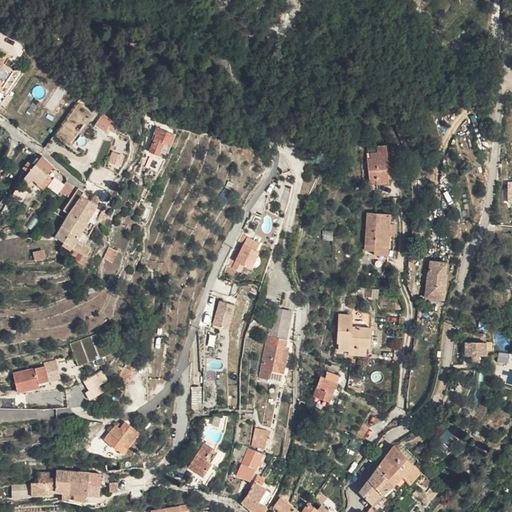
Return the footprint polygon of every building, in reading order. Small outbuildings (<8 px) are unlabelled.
[(0,85),(5,90),(17,72),(9,65),(13,60),(6,54),(0,61),(0,85)] [(26,74),(17,72),(5,90),(11,95),(26,74)] [(108,130),(116,119),(107,112),(99,122),(108,130)] [(71,137),(70,135),(73,133),(69,125),(56,131),(62,142),(71,137)] [(171,128),(159,125),(157,133),(160,134),(156,152),(164,154),(165,150),(171,128)] [(177,129),(171,128),(165,150),(172,151),(177,129)] [(395,167),(393,144),(379,146),(380,152),(378,152),(378,157),(375,157),(377,179),(383,179),(383,183),(395,181),(394,167),(395,167)] [(48,156),(41,166),(53,177),(54,175),(60,168),(48,156)] [(35,173),(40,167),(36,164),(31,171),(35,173)] [(53,177),(41,166),(40,167),(35,173),(34,175),(41,180),(46,184),(45,185),(50,188),(55,182),(55,181),(52,179),(53,177)] [(41,180),(34,175),(30,181),(36,186),(41,180)] [(74,196),(81,185),(73,181),(66,191),(74,196)] [(22,201),(26,192),(16,187),(12,197),(22,201)] [(83,187),(76,201),(82,204),(87,196),(90,192),(83,187)] [(76,214),(91,223),(103,205),(87,196),(82,204),(79,209),(76,214)] [(73,206),(79,209),(82,204),(76,201),(73,206)] [(391,252),(394,223),(395,213),(372,212),(368,248),(377,249),(377,253),(381,254),(381,250),(391,252)] [(63,236),(83,250),(93,257),(98,248),(90,242),(101,227),(98,224),(94,229),(89,225),(91,223),(76,214),(63,236)] [(232,268),(227,267),(224,272),(236,277),(236,273),(249,276),(253,269),(260,253),(256,251),(260,244),(243,235),(237,242),(243,245),(232,268)] [(119,263),(125,252),(115,248),(109,258),(119,263)] [(83,250),(78,259),(89,266),(95,258),(93,257),(83,250)] [(449,263),(434,262),(433,273),(427,272),(426,282),(429,283),(427,297),(446,298),(449,274),(447,274),(449,263)] [(370,296),(377,296),(377,287),(369,286),(368,291),(370,296)] [(237,306),(218,301),(211,327),(229,332),(237,306)] [(286,311),(280,340),(271,338),(262,383),(272,385),(274,373),(279,347),(290,349),(297,313),(286,311)] [(354,353),(370,353),(371,347),(372,339),(373,326),(357,326),(357,314),(345,314),(343,349),(354,349),(354,353)] [(75,345),(87,366),(103,356),(109,353),(116,348),(105,329),(75,345)] [(476,347),(486,346),(486,339),(466,341),(467,355),(476,354),(476,347)] [(314,347),(309,346),(306,355),(313,356),(314,347)] [(487,353),(486,346),(476,347),(476,354),(467,355),(468,359),(473,358),(473,361),(482,360),(482,353),(487,353)] [(274,373),(277,374),(287,376),(293,350),(290,349),(279,347),(274,373)] [(109,353),(103,356),(106,361),(112,358),(109,353)] [(128,384),(136,373),(127,367),(119,377),(128,384)] [(50,384),(47,369),(16,376),(20,395),(42,391),(41,386),(50,384)] [(336,402),(344,375),(333,371),(331,377),(327,376),(319,397),(336,402)] [(104,388),(114,382),(108,372),(98,378),(104,388)] [(200,383),(199,398),(208,399),(209,384),(200,383)] [(354,390),(366,392),(367,385),(355,383),(354,390)] [(113,393),(111,396),(111,399),(112,402),(113,405),(114,406),(116,408),(119,409),(123,409),(126,407),(128,406),(129,405),(130,402),(129,398),(128,396),(127,394),(125,392),(122,391),(119,390),(116,392),(113,393)] [(142,449),(151,434),(134,425),(130,432),(126,429),(117,445),(131,453),(136,446),(142,449)] [(251,446),(265,449),(269,431),(255,428),(251,446)] [(447,430),(438,440),(450,450),(459,440),(447,430)] [(194,464),(203,470),(212,459),(219,449),(209,442),(194,464)] [(417,480),(432,491),(440,482),(400,444),(399,444),(373,480),(379,485),(389,494),(394,489),(396,488),(409,476),(410,477),(407,481),(411,486),(417,480)] [(187,461),(192,453),(185,448),(180,457),(187,461)] [(256,479),(265,452),(251,448),(244,474),(256,479)] [(212,459),(217,463),(224,453),(219,449),(212,459)] [(124,461),(110,459),(112,469),(125,469),(124,461)] [(212,459),(203,470),(209,474),(217,463),(212,459)] [(78,470),(64,468),(63,490),(72,491),(71,498),(80,500),(80,492),(76,492),(78,470)] [(45,471),(45,481),(60,480),(61,470),(45,471)] [(86,493),(94,493),(96,472),(78,470),(76,492),(80,492),(80,500),(87,502),(88,499),(86,498),(86,493)] [(96,472),(94,493),(107,494),(109,473),(96,472)] [(264,475),(249,500),(266,511),(268,511),(271,509),(274,505),(266,500),(272,489),(267,486),(271,478),(269,477),(264,475)] [(39,481),(38,480),(36,480),(36,481),(36,487),(38,486),(38,494),(44,493),(63,492),(63,490),(59,490),(60,480),(45,481),(39,481)] [(379,485),(373,480),(365,490),(372,497),(379,485)] [(443,491),(446,488),(440,482),(432,491),(427,497),(438,508),(449,496),(443,491)] [(28,498),(27,483),(11,484),(12,499),(28,498)] [(379,485),(372,497),(380,504),(383,501),(386,503),(393,498),(389,494),(379,485)] [(296,511),(301,506),(285,495),(279,504),(278,505),(279,507),(281,508),(287,511),(291,511),(292,511),(296,511)] [(358,502),(353,498),(346,507),(351,510),(358,502)] [(338,500),(331,508),(336,511),(341,511),(346,507),(338,500)] [(318,511),(323,508),(314,501),(306,510),(304,511),(318,511)] [(150,511),(188,511),(186,503),(150,511)]
